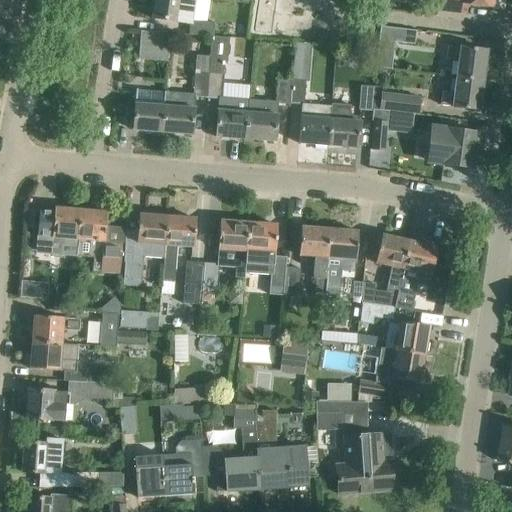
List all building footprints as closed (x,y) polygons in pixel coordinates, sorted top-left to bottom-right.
[(212,36),(213,22),(192,21),(194,0),(153,0),(151,18),(189,24),(188,34),(212,36)] [(491,8),(492,0),(439,0),(439,10),(466,13),(467,5),(491,8)] [(380,27),(377,50),(378,51),(391,52),(393,52),(394,42),(414,45),(415,31),(380,27)] [(168,48),(169,33),(140,31),(138,45),(168,48)] [(208,74),(206,97),(218,98),(220,99),(221,84),(222,75),(223,63),(225,63),(227,38),(211,37),(209,57),(209,62),(208,74)] [(294,43),(293,57),(310,59),(311,44),(294,43)] [(461,61),(458,81),(481,84),(486,51),(462,48),(462,49),(447,47),(445,59),(461,61)] [(208,74),(209,62),(195,60),(192,96),(194,97),(206,97),(208,74)] [(289,104),(291,81),(277,79),(275,103),(289,104)] [(305,82),(291,81),(289,104),(301,105),(303,106),(303,104),(305,82)] [(478,110),(481,84),(458,81),(456,94),(441,92),(439,104),(455,107),(478,110)] [(218,98),(215,137),(244,139),(247,101),(248,87),(221,84),(220,99),(218,98)] [(371,111),(373,87),(359,86),(357,110),(371,111)] [(162,132),(164,106),(165,94),(135,92),(132,130),(162,132)] [(378,109),(418,114),(420,98),(380,93),(378,109)] [(165,94),(164,106),(162,132),(191,135),(194,97),(192,96),(165,94)] [(269,103),(247,101),(244,139),(274,141),(276,109),(268,109),(269,103)] [(301,105),(298,143),(327,146),(330,106),(303,104),(303,106),(301,105)] [(331,104),(330,106),(327,146),(357,148),(359,122),(351,121),(351,116),(349,116),(350,105),(331,104)] [(372,111),(371,118),(374,118),(373,135),(371,149),(383,150),(384,146),(385,131),(387,111),(372,110),(372,111)] [(447,131),(432,129),(427,161),(443,163),(470,167),(475,134),(448,130),(447,131)] [(32,224),(33,208),(25,207),(24,223),(32,224)] [(38,211),(36,236),(51,237),(51,238),(51,241),(50,254),(76,256),(79,210),(53,208),(53,212),(38,211)] [(79,210),(76,256),(93,258),(92,272),(101,273),(101,272),(119,274),(121,243),(103,242),(105,226),(106,212),(79,210)] [(164,241),(166,217),(138,215),(136,231),(125,230),(122,262),(123,263),(122,285),(140,287),(142,257),(163,258),(164,241)] [(163,258),(161,281),(162,281),(171,282),(174,282),(177,246),(193,247),(193,241),(195,219),(166,217),(164,241),(163,258)] [(216,261),(218,262),(217,267),(234,269),(234,277),(243,278),(247,223),(219,221),(216,261)] [(247,223),(243,273),(270,275),(271,266),(284,267),(285,257),(273,256),(274,254),(276,225),(247,223)] [(314,293),(323,294),(328,229),(300,227),(298,255),(314,257),(313,278),(315,278),(314,293)] [(329,229),(323,294),(333,295),(339,295),(341,271),(354,272),(355,260),(357,232),(329,229)] [(375,285),(362,282),(360,302),(393,307),(394,307),(409,242),(381,235),(379,241),(374,263),(391,267),(385,292),(374,289),(375,285)] [(409,242),(394,307),(393,307),(393,308),(411,311),(417,285),(428,287),(433,265),(437,248),(409,242)] [(437,248),(433,265),(448,269),(452,251),(437,248)] [(203,260),(185,259),(181,301),(200,302),(203,260)] [(216,261),(203,260),(201,290),(215,291),(217,267),(218,262),(216,261)] [(269,289),(268,295),(283,296),(285,267),(284,267),(271,266),(270,275),(269,289)] [(285,267),(283,296),(298,297),(300,268),(285,267)] [(23,280),(22,295),(47,297),(48,281),(23,280)] [(380,306),(361,303),(359,323),(372,325),(373,317),(378,318),(380,306)] [(99,347),(115,348),(117,314),(101,313),(99,347)] [(30,342),(60,344),(61,330),(78,331),(79,319),(62,318),(32,316),(30,342)] [(395,350),(423,355),(428,326),(400,322),(395,350)] [(339,343),(355,344),(356,337),(356,334),(323,332),(322,342),(339,343)] [(146,334),(119,334),(119,347),(146,347),(146,334)] [(361,335),(359,345),(374,347),(376,338),(361,335)] [(59,370),(75,371),(77,345),(60,344),(30,342),(29,368),(59,371),(59,370)] [(283,343),(280,374),(304,376),(307,345),(283,343)] [(379,348),(374,383),(390,386),(391,379),(419,383),(423,355),(395,350),(379,348)] [(84,382),(112,384),(113,369),(85,367),(84,382)] [(390,386),(359,381),(357,394),(388,399),(390,386)] [(111,397),(112,384),(84,382),(84,395),(111,397)] [(25,419),(63,422),(64,405),(68,405),(69,393),(27,390),(25,419)] [(173,391),(173,404),(211,403),(210,390),(173,391)] [(306,394),(306,402),(318,402),(319,394),(306,394)] [(225,474),(215,474),(216,492),(226,491),(258,489),(254,429),(254,411),(254,405),(223,405),(224,416),(233,416),(232,430),(240,430),(242,459),(224,460),(225,474)] [(199,406),(182,407),(183,421),(199,420),(199,406)] [(135,409),(119,410),(121,438),(137,436),(135,409)] [(277,411),(254,411),(254,429),(258,489),(306,486),(303,447),(276,449),(275,434),(276,434),(277,411)] [(340,413),(314,415),(315,432),(341,430),(340,413)] [(496,445),(494,461),(511,463),(511,426),(504,425),(502,438),(501,446),(496,445)] [(335,467),(337,494),(391,490),(389,462),(381,463),(381,456),(391,455),(390,434),(344,437),(346,466),(335,467)] [(23,442),(21,472),(39,473),(43,474),(41,488),(71,488),(71,473),(59,473),(62,440),(45,439),(45,444),(23,442)] [(162,455),(164,495),(192,493),(191,472),(203,471),(201,439),(180,440),(175,446),(175,454),(162,455)] [(136,497),(164,495),(162,455),(134,456),(136,497)] [(71,473),(71,488),(97,488),(97,473),(71,473)] [(123,473),(110,473),(110,488),(123,488),(123,473)] [(70,511),(71,496),(49,495),(48,499),(27,498),(27,507),(24,507),(23,511),(70,511)] [(124,511),(123,495),(111,496),(111,511),(124,511)]
